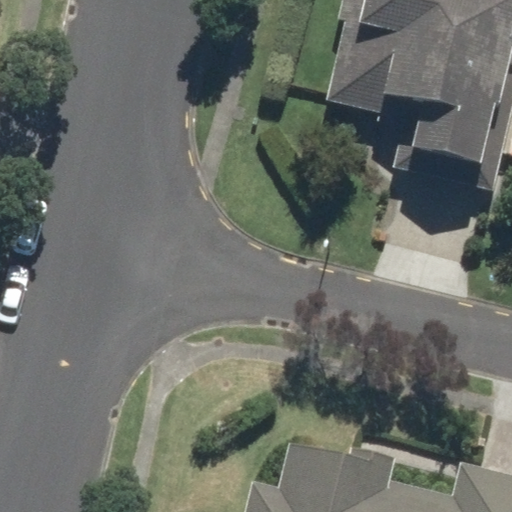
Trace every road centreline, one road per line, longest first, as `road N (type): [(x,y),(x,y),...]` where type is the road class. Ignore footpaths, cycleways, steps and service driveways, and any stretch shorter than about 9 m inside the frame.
road 1 (residential): [(90,229),(511,344)]
road 2 (residential): [(90,229),(25,511)]
road 3 (residential): [(141,0),(90,229)]
